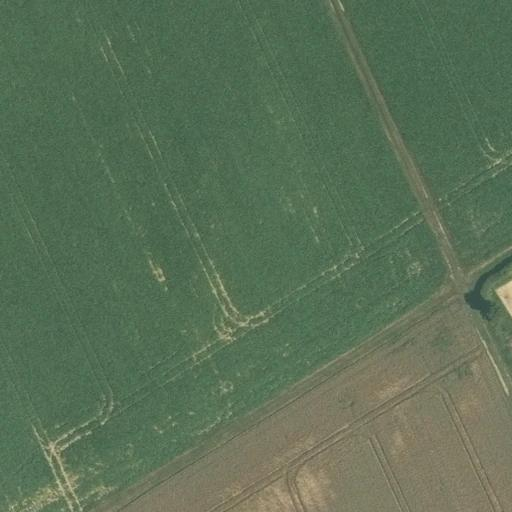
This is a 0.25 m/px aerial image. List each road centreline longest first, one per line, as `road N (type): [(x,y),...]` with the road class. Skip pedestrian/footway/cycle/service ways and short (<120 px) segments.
road 1 (track): [(102,511),(511,258)]
road 2 (track): [(331,0),(511,390)]
